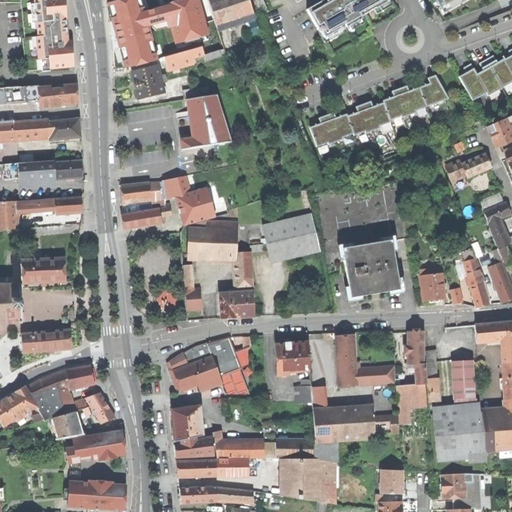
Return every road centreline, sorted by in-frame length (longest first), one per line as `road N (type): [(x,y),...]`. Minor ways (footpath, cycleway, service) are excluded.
road 1 (residential): [(126,345),(226,327),(511,311)]
road 2 (secondary): [(102,203),(95,45)]
road 3 (secondary): [(102,203),(108,349)]
road 4 (secondary): [(126,345),(102,203)]
